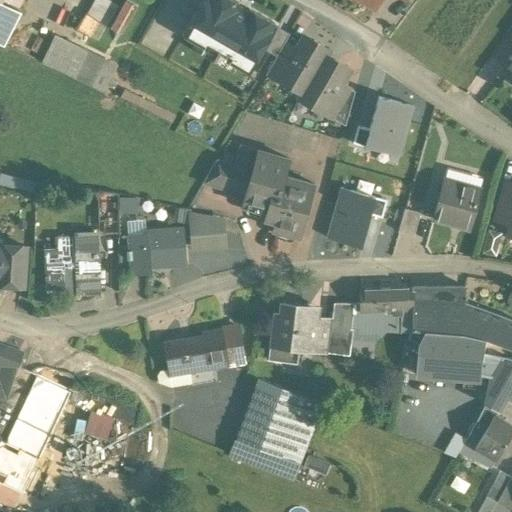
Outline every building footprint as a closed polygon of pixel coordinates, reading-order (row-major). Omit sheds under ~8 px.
[(118,4),(110,0),(93,0),(92,3),(112,14),(118,4)] [(126,0),(124,0),(110,27),(120,33),(136,5),(126,0)] [(235,0),(203,0),(183,34),(205,47),(208,42),(228,53),(225,59),(248,72),(262,48),(275,25),(276,23),(235,0)] [(0,42),(3,44),(20,11),(0,2),(0,42)] [(112,14),(92,3),(86,13),(106,25),(112,14)] [(97,20),(86,14),(77,29),(89,35),(97,20)] [(289,33),(275,25),(262,48),(275,55),(289,33)] [(327,48),(303,34),(295,47),(277,78),(301,92),(324,53),(327,48)] [(87,51),(54,35),(41,61),(75,78),(87,51)] [(295,47),(284,41),(275,55),(266,72),(277,78),(295,47)] [(103,58),(87,51),(75,78),(90,85),(103,58)] [(348,67),(324,53),(301,92),(298,97),(322,111),(340,81),(348,67)] [(115,64),(103,58),(90,85),(103,91),(115,64)] [(354,89),(340,81),(322,111),(344,124),(354,89)] [(174,115),(123,89),(120,96),(170,122),(174,115)] [(398,155),(412,105),(378,95),(369,128),(357,125),(353,142),(398,155)] [(288,158),(240,144),(235,163),(227,188),(244,193),(241,204),(265,211),(263,218),(274,220),(271,228),(298,236),(313,182),(284,174),(288,158)] [(235,163),(216,158),(202,181),(227,188),(235,163)] [(479,189),(442,179),(432,217),(469,227),(479,189)] [(511,184),(505,183),(495,218),(511,222),(511,217),(511,184)] [(370,214),(381,217),(386,199),(382,198),(340,186),(326,237),(360,246),(370,214)] [(419,211),(404,207),(397,230),(413,234),(419,211)] [(224,214),(187,208),(190,248),(227,245),(224,214)] [(145,225),(126,227),(127,235),(146,233),(146,229),(145,225)] [(181,226),(146,229),(146,233),(127,235),(128,249),(125,249),(126,257),(129,257),(130,272),(149,270),(148,262),(157,261),(157,265),(184,263),(181,226)] [(76,238),(57,238),(57,250),(45,250),(46,272),(44,272),(44,279),(46,279),(46,288),(67,288),(67,283),(77,283),(77,291),(98,291),(97,232),(76,232),(76,238)] [(25,246),(0,243),(0,283),(23,285),(25,246)] [(473,303),(461,301),(463,285),(436,285),(411,287),(412,304),(412,306),(411,328),(430,329),(458,332),(473,303)] [(411,287),(359,288),(360,308),(357,330),(411,328),(412,306),(412,304),(411,287)] [(351,300),(333,300),(329,326),(350,328),(350,327),(351,322),(348,322),(350,312),(351,300)] [(318,306),(280,301),(277,325),(271,324),(269,343),(298,347),(313,349),(316,324),(318,306)] [(511,317),(488,309),(473,303),(458,332),(484,336),(511,347),(511,317)] [(329,326),(316,324),(313,349),(326,351),(329,326)] [(238,325),(220,327),(226,363),(243,360),(238,325)] [(350,328),(329,326),(326,351),(348,353),(352,327),(350,327),(350,328)] [(203,334),(164,341),(168,367),(169,372),(189,369),(226,363),(220,327),(202,330),(203,334)] [(417,350),(415,378),(480,382),(480,376),(482,351),(484,336),(458,332),(430,329),(411,328),(407,336),(417,341),(417,350)] [(298,347),(269,343),(267,357),(296,361),(298,347)] [(21,352),(0,344),(0,365),(15,369),(17,365),(21,352)] [(511,356),(503,355),(482,351),(480,376),(488,377),(484,403),(496,409),(501,412),(506,402),(511,404),(511,356)] [(33,372),(17,365),(15,369),(6,400),(19,404),(33,372)] [(168,367),(159,369),(156,373),(157,380),(167,384),(171,385),(191,382),(189,369),(169,372),(168,367)] [(69,389),(33,372),(4,439),(2,443),(0,442),(0,482),(18,490),(22,489),(25,488),(28,486),(69,389)] [(322,401),(258,377),(230,454),(292,478),(322,401)] [(6,400),(0,411),(0,437),(4,439),(19,404),(6,400)] [(511,427),(511,425),(493,415),(496,409),(484,403),(472,424),(483,431),(474,445),(494,457),(511,427)] [(483,431),(472,424),(464,439),(474,445),(483,431)] [(499,469),(485,494),(496,499),(509,475),(499,469)] [(511,472),(509,475),(496,499),(511,508),(511,472)]
